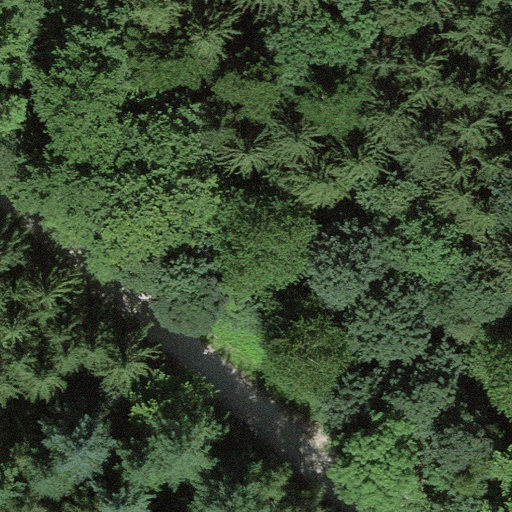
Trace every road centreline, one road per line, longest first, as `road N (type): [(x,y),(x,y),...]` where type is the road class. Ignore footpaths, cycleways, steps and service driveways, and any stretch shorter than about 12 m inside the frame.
road 1 (track): [(0,178),(379,511)]
road 2 (track): [(226,382),(0,378)]
